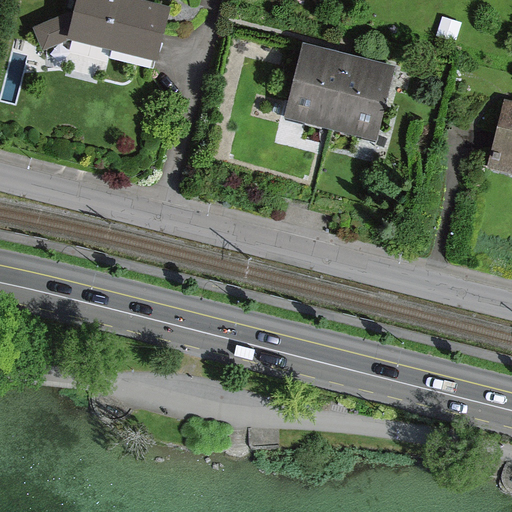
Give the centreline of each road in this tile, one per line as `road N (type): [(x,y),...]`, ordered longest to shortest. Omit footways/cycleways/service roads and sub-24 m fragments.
road 1 (residential): [(0,177),(511,305)]
road 2 (primary): [(0,283),(511,410)]
